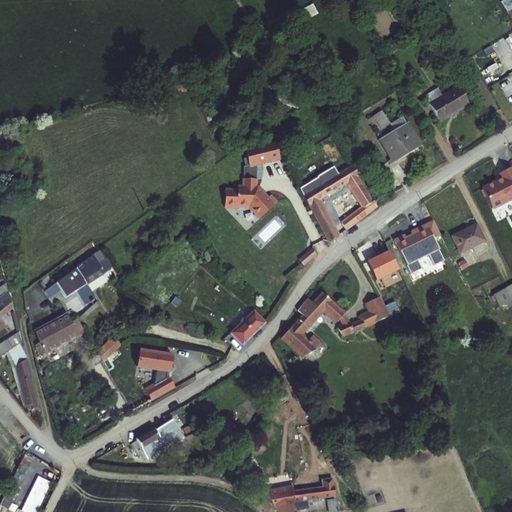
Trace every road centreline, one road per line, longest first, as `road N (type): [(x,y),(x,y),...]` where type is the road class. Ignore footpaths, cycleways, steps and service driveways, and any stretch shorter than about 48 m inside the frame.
road 1 (residential): [(260,342),(348,240),(511,132)]
road 2 (residential): [(0,390),(48,447),(70,457),(241,357)]
road 3 (track): [(266,511),(229,483),(95,474),(70,457)]
road 4 (unclassified): [(260,342),(334,476),(343,511)]
road 5 (track): [(475,511),(443,450),(430,348)]
road 6 (unclassified): [(241,357),(226,335),(166,313),(117,282)]
